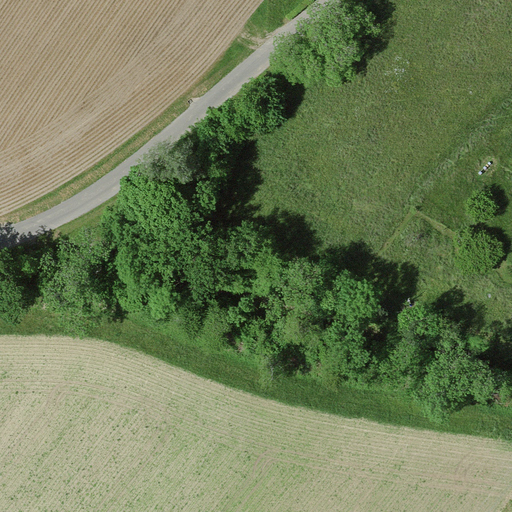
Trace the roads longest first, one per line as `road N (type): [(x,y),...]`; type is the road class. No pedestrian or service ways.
road 1 (track): [(511,376),(303,317),(108,248),(66,212)]
road 2 (tertiary): [(330,0),(97,193),(0,241)]
